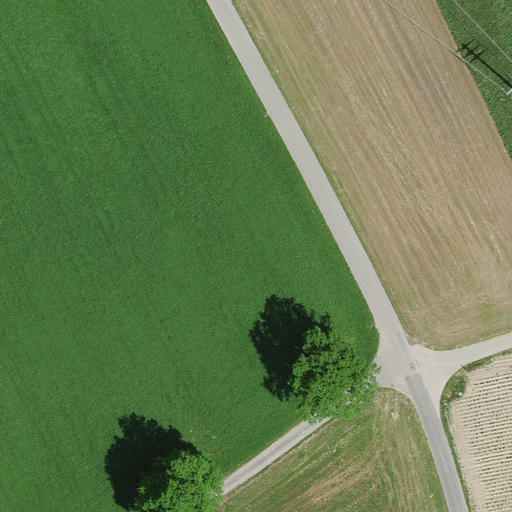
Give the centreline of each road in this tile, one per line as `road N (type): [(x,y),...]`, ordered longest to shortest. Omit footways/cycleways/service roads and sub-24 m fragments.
road 1 (unclassified): [(459,511),(409,369),(218,0)]
road 2 (track): [(409,369),(358,388),(186,511)]
